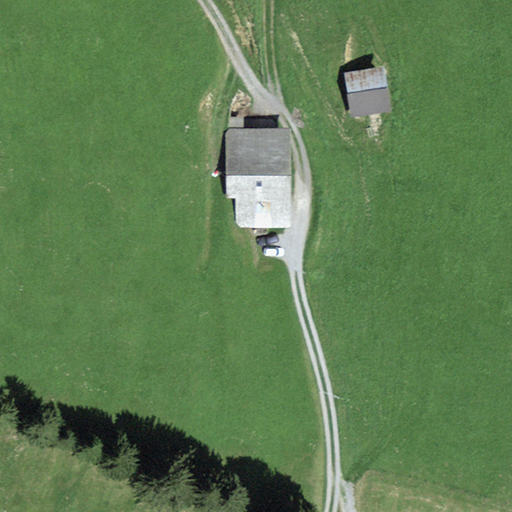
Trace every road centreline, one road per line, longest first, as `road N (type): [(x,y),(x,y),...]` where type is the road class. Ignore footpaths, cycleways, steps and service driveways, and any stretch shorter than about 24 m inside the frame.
road 1 (track): [(336,511),(337,396),(305,272),(321,185),(312,150),(282,110)]
road 2 (track): [(204,0),(282,110)]
